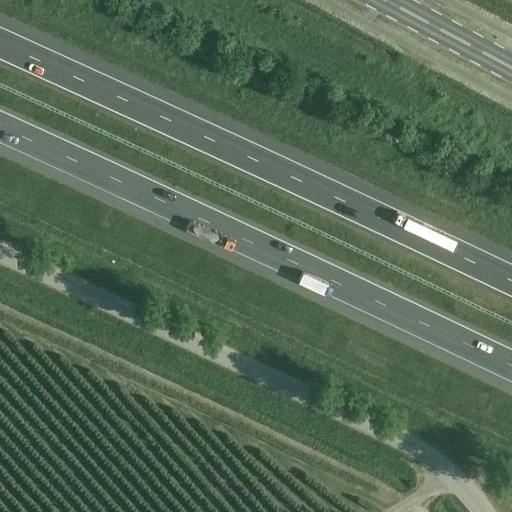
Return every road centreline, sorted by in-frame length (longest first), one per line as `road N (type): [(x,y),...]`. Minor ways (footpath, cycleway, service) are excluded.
road 1 (motorway): [(511,283),(0,46)]
road 2 (motorway): [(0,129),(511,363)]
road 3 (unclassified): [(483,511),(405,442),(0,256)]
road 4 (primary): [(511,60),(400,0)]
